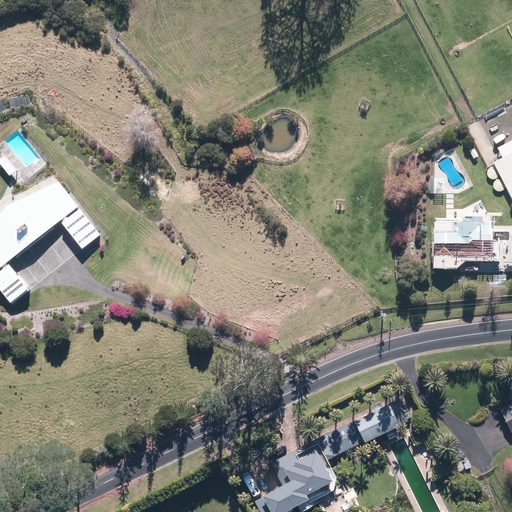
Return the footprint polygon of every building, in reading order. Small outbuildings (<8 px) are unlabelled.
[(467,125),(488,165),(494,162),(501,158),(480,119),(467,125)] [(27,167),(4,140),(0,142),(0,163),(19,187),(45,165),(39,157),(27,167)] [(505,158),(493,164),(511,200),(511,146),(502,151),(505,158)] [(83,250),(102,235),(60,181),(7,205),(0,212),(0,289),(12,304),(31,290),(9,262),(61,222),(83,250)] [(434,221),(433,268),(457,268),(465,261),(499,261),(499,242),(491,241),(492,211),(453,210),(453,221),(434,221)] [(412,417),(401,395),(269,462),(280,483),(261,493),(263,496),(254,500),(259,511),(286,511),(334,488),(336,475),(328,459),(412,417)] [(511,402),(498,409),(509,432),(511,430),(511,402)]
